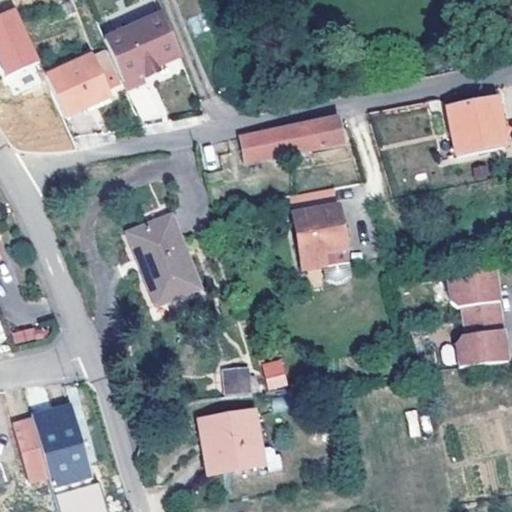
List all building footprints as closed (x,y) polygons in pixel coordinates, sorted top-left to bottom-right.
[(0,12),(0,69),(3,76),(39,61),(15,6),(0,12)] [(511,11),(496,21),(511,47),(511,11)] [(178,57),(160,14),(101,37),(122,85),(143,77),(139,68),(155,61),(158,67),(178,57)] [(90,61),(46,80),(64,121),(110,101),(99,77),(110,73),(101,56),(90,61)] [(89,57),(44,75),(46,80),(90,61),(89,57)] [(495,103),(447,111),(456,160),(504,151),(495,103)] [(295,128),(240,138),(245,165),(342,145),(337,120),(295,128)] [(196,147),(200,160),(230,153),(227,141),(196,147)] [(204,173),(206,183),(225,179),(223,169),(204,173)] [(206,183),(209,193),(228,188),(225,179),(206,183)] [(331,189),(286,197),(300,272),(325,267),(322,253),(342,249),(331,189)] [(170,220),(127,237),(156,308),(198,291),(170,220)] [(342,249),(322,253),(325,267),(327,282),(335,286),(341,286),(347,279),(342,249)] [(493,273),(445,279),(448,303),(456,309),(462,308),(465,337),(459,338),(453,345),(456,368),(504,363),(501,344),(498,344),(496,332),(500,332),(496,301),(492,301),(491,289),(494,288),(493,273)] [(261,304),(246,309),(252,330),(268,326),(261,304)] [(46,322),(11,332),(14,345),(50,335),(46,322)] [(284,360),(263,362),(266,389),(287,386),(284,360)] [(247,371),(224,374),(227,395),(249,392),(247,371)] [(69,409),(31,420),(48,478),(51,489),(87,480),(69,409)] [(254,414),(198,422),(206,477),(263,468),(254,414)] [(48,478),(31,420),(13,424),(28,483),(48,478)] [(106,511),(97,481),(55,494),(60,511),(106,511)]
